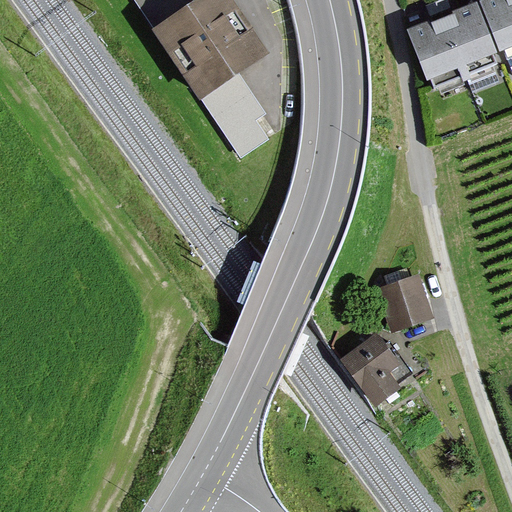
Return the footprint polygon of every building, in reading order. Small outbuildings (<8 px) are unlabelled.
[(140,0),(240,154),(264,139),(255,125),(266,118),(246,88),(276,68),(232,0),(208,0),(207,1),(206,0),(140,0)] [(511,57),(511,0),(510,0),(480,12),(500,62),(511,57)] [(500,62),(480,12),(446,26),(466,76),(500,62)] [(466,76),(446,26),(412,39),(432,89),(466,76)] [(424,281),(387,294),(401,334),(438,320),(424,281)] [(390,339),(352,367),(385,412),(423,385),(390,339)]
